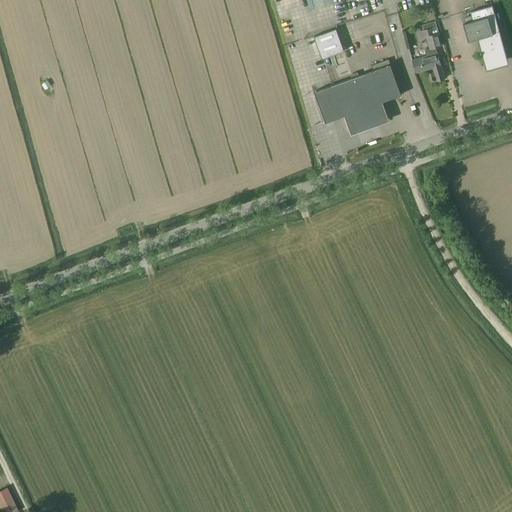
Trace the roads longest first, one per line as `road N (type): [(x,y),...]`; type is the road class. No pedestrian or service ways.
road 1 (tertiary): [(0,301),(511,113)]
road 2 (track): [(511,348),(447,265),(405,167)]
